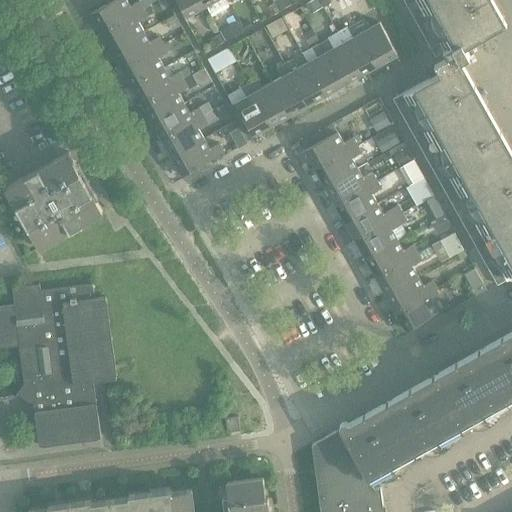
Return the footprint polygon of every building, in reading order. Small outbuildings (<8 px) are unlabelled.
[(115,0),(92,13),(102,32),(144,9),(139,1),(130,6),(126,0),(115,0)] [(202,0),(178,0),(188,16),(206,6),(202,0)] [(202,0),(206,6),(207,6),(212,16),(230,7),(225,0),(202,0)] [(288,0),(276,0),(274,2),(280,12),(291,5),(288,0)] [(313,0),(312,1),(308,3),(314,13),(324,7),(319,0),(313,0)] [(404,0),(437,57),(445,53),(448,57),(443,60),(426,69),(431,78),(394,99),(498,285),(511,277),(511,149),(462,61),(470,56),(466,47),(468,46),(481,39),(507,24),(493,0),(404,0)] [(274,4),(266,8),(271,17),(279,12),(274,4)] [(149,6),(144,9),(148,16),(153,14),(149,6)] [(144,9),(102,32),(112,50),(145,32),(139,22),(148,16),(144,9)] [(282,18),(266,27),(273,39),(288,30),(282,18)] [(364,19),(356,23),(380,65),(398,54),(380,22),(369,28),(364,19)] [(239,22),(221,32),(222,34),(226,42),(244,32),(239,22)] [(354,37),(344,43),(362,75),(380,65),(356,23),(348,28),(354,37)] [(313,30),(305,34),(312,46),(320,41),(313,30)] [(145,32),(112,50),(122,68),(164,44),(159,36),(150,42),(145,32)] [(222,34),(213,40),(217,47),(226,42),(222,34)] [(329,39),(321,43),(344,85),(362,75),(344,43),(334,48),(329,39)] [(318,57),(308,62),(326,95),(344,85),(321,43),(313,48),(318,57)] [(164,44),(122,68),(132,85),(165,67),(159,57),(168,52),(164,44)] [(229,47),(221,52),(229,65),(236,61),(234,56),(229,47)] [(293,59),(285,63),(308,105),(326,95),(308,62),(298,68),(293,59)] [(282,77),(273,82),(291,115),(308,105),(285,63),(277,68),(282,77)] [(165,67),(132,85),(142,103),(184,80),(179,72),(170,77),(165,67)] [(188,67),(179,72),(184,80),(192,75),(188,67)] [(205,68),(193,75),(200,88),(213,81),(205,68)] [(257,79),(250,83),(273,125),(291,115),(273,82),(263,88),(257,79)] [(184,80),(142,103),(152,121),(184,103),(179,93),(188,88),(184,80)] [(273,125),(250,83),(242,88),(247,97),(236,103),(254,135),(273,125)] [(184,103),(152,121),(162,139),(204,115),(199,108),(190,113),(184,103)] [(208,103),(199,108),(204,115),(212,111),(208,103)] [(212,111),(204,115),(208,123),(217,118),(212,111)] [(385,112),(374,118),(381,130),(392,124),(385,112)] [(204,115),(162,139),(172,157),(204,138),(199,128),(208,123),(204,115)] [(305,150),(316,168),(357,145),(353,137),(344,142),(338,132),(305,150)] [(395,133),(386,137),(392,148),(401,143),(395,133)] [(204,138),(172,157),(182,175),(224,152),(219,143),(210,148),(204,138)] [(357,145),(316,168),(326,186),(358,168),(352,158),(362,153),(357,145)] [(406,150),(397,155),(402,164),(411,159),(406,150)] [(37,170),(7,187),(18,206),(17,206),(30,229),(30,228),(41,247),(71,230),(71,231),(73,230),(73,229),(103,212),(93,193),(80,170),(80,171),(69,152),(39,169),(39,168),(37,169),(37,170)] [(415,160),(394,172),(404,189),(409,186),(416,183),(425,177),(415,160)] [(358,168),(326,186),(336,204),(377,181),(373,173),(364,178),(358,168)] [(425,177),(416,183),(426,200),(435,195),(425,177)] [(377,181),(336,204),(346,222),(378,204),(372,194),(382,189),(377,181)] [(378,204),(346,222),(356,240),(403,213),(398,205),(384,214),(378,204)] [(441,207),(427,215),(431,221),(434,219),(445,213),(441,207)] [(403,213),(356,240),(366,258),(398,240),(392,229),(407,221),(403,213)] [(445,213),(434,219),(441,231),(451,225),(445,214),(445,213)] [(455,232),(441,240),(450,257),(465,249),(455,232)] [(398,240),(366,258),(376,276),(418,252),(413,245),(404,250),(398,240)] [(418,252),(376,276),(386,294),(418,275),(413,265),(422,260),(418,252)] [(475,268),(465,274),(477,295),(487,290),(475,268)] [(418,275),(386,294),(396,311),(437,288),(433,280),(424,285),(418,275)] [(0,347),(20,345),(25,384),(32,384),(40,446),(102,437),(94,381),(104,380),(106,379),(117,378),(106,296),(95,298),(94,283),(41,290),(40,284),(32,285),(13,287),(15,304),(0,306),(0,347)] [(437,288),(396,311),(406,330),(451,305),(444,291),(440,293),(437,288)] [(511,332),(342,428),(369,477),(379,472),(382,477),(511,403),(511,332)] [(241,430),(239,416),(226,418),(228,432),(241,430)] [(312,444),(319,497),(382,489),(381,487),(375,488),(369,478),(369,477),(342,428),(312,444)] [(227,482),(230,503),(230,508),(233,508),(233,511),(270,511),(269,497),(266,498),(264,477),(227,482)] [(130,498),(110,500),(112,511),(195,511),(192,489),(172,492),(172,489),(129,495),(130,498)] [(384,511),(382,489),(319,497),(321,511),(384,511)] [(49,506),(49,508),(29,511),(28,511),(112,511),(110,500),(91,503),(91,500),(49,506)]
